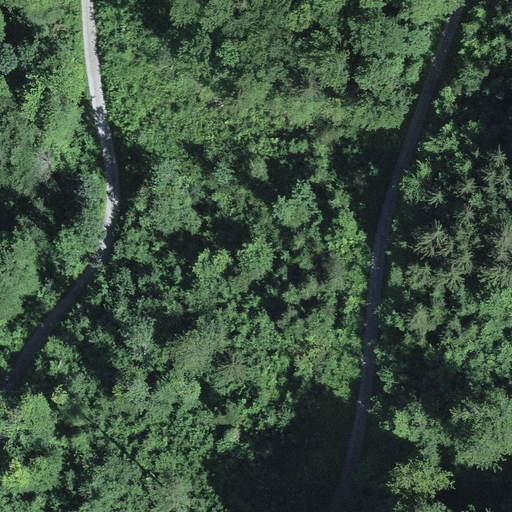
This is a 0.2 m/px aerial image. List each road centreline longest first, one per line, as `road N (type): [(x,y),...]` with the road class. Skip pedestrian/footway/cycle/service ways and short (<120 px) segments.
road 1 (track): [(341,511),(370,445),(383,271),(410,140),(469,0)]
road 2 (track): [(101,0),(109,237),(0,420)]
